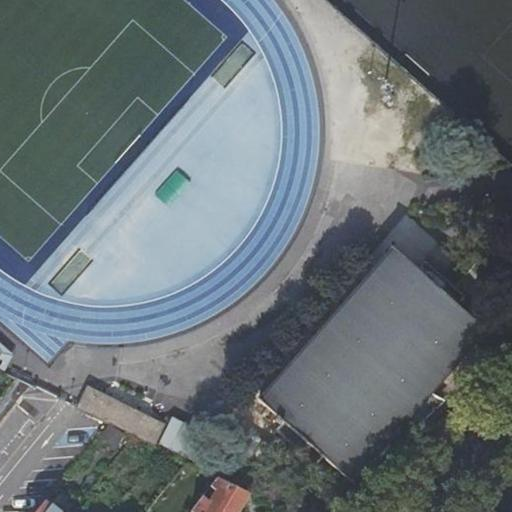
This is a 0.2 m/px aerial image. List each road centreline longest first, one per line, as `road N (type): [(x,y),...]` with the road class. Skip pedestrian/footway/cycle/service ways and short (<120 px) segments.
road 1 (residential): [(0,443),(48,390),(78,376),(195,353),(261,320),(305,265),(319,233)]
road 2 (secondary): [(417,511),(511,418)]
